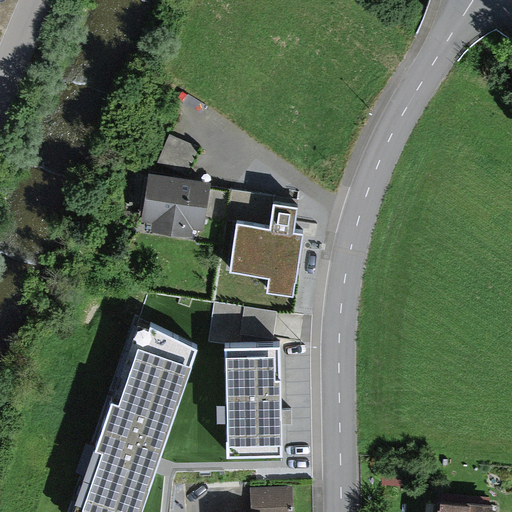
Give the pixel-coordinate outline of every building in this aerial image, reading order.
[(212,175),(149,164),(140,217),(153,220),(152,224),(192,231),(193,224),(203,225),(212,175)] [(269,218),(238,214),(232,261),(273,267),(271,281),(294,284),(302,223),(294,222),(297,194),(272,191),(269,218)] [(137,314),(70,511),(139,511),(199,335),(137,314)] [(280,332),(225,334),(228,442),(283,440),(280,332)] [(251,511),(288,511),(287,492),(250,494),(251,511)] [(439,497),(434,496),(432,511),(495,511),(496,502),(493,501),(493,498),(440,493),(439,497)]
